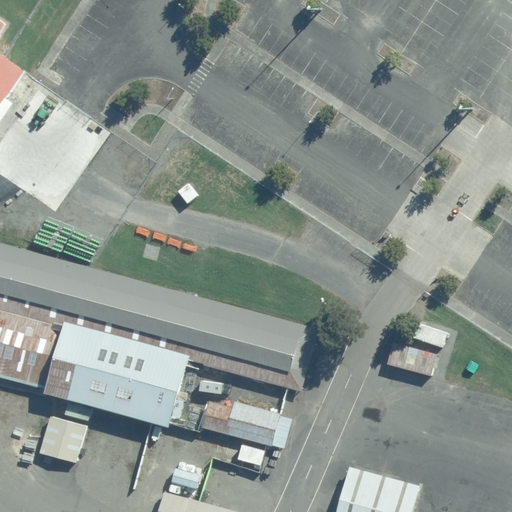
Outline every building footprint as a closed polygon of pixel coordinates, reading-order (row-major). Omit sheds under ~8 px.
[(0,60),(0,27),(2,25),(0,23),(0,119),(9,106),(3,102),(21,75),(0,60)] [(315,330),(0,245),(0,379),(39,391),(57,325),(185,362),(299,394),(315,330)] [(185,362),(57,325),(39,391),(37,398),(165,431),(185,362)] [(435,356),(391,345),(386,366),(430,378),(435,356)] [(200,429),(270,449),(279,414),(232,403),(231,409),(206,402),(200,429)] [(87,428),(48,419),(39,456),(77,465),(87,428)] [(215,440),(178,428),(173,442),(211,454),(215,440)] [(270,452),(231,443),(229,454),(242,457),(241,459),(267,465),(270,452)] [(204,475),(177,468),(173,483),(200,491),(204,475)] [(411,511),(418,488),(346,469),(336,511),(411,511)] [(157,511),(231,511),(162,495),(157,511)]
